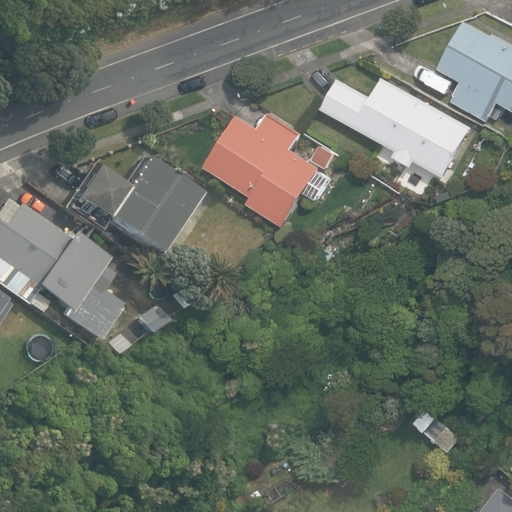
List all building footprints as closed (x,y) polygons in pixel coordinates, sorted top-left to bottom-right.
[(502,102),(511,107),(511,39),(498,32),(496,35),(469,21),(442,68),(465,81),(454,100),(491,121),(502,102)] [(419,160),(449,176),(476,127),(387,77),(376,97),(342,79),(326,109),(401,150),(398,156),(416,165),(419,160)] [(252,203),(288,225),(324,168),(295,149),(304,134),(272,113),(262,129),(241,115),(209,166),(256,196),(252,203)] [(494,149),(504,154),(510,143),(500,138),(494,149)] [(316,160),(330,168),(338,153),(324,145),(316,160)] [(154,255),(195,193),(143,158),(126,182),(96,162),(63,209),(97,232),(104,221),(154,255)] [(61,316),(97,341),(117,312),(94,296),(110,274),(99,266),(106,256),(69,231),(68,233),(59,228),(57,232),(17,204),(2,226),(0,224),(0,288),(23,305),(36,286),(67,308),(61,316)] [(315,254),(328,263),(339,247),(326,238),(315,254)] [(179,288),(166,297),(175,311),(189,303),(179,288)] [(0,317),(8,305),(0,299),(0,317)] [(133,318),(144,335),(164,322),(153,305),(133,318)] [(119,329),(101,342),(111,356),(130,343),(119,329)] [(412,423),(451,453),(464,436),(425,406),(412,423)] [(485,511),(511,511),(511,493),(504,488),(485,511)]
